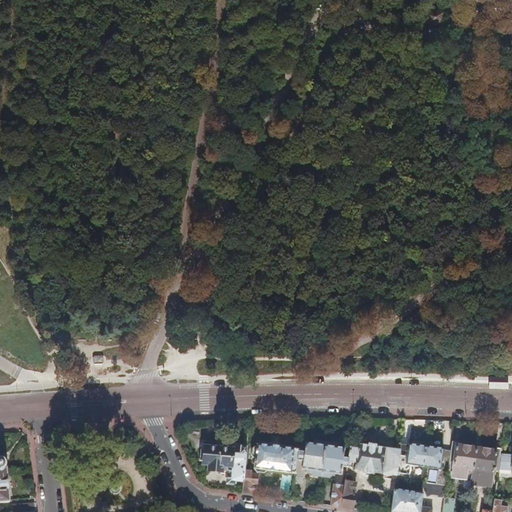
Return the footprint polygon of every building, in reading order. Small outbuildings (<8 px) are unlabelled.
[(426,22),(432,28),(438,27),(442,21),(442,15),(438,12),(431,12),(426,16),(426,22)] [(320,478),(324,448),(305,445),(304,449),(299,448),(298,452),(295,475),(295,476),(301,477),(304,470),(306,470),(307,474),(312,477),(320,478)] [(397,467),(399,452),(375,449),(375,447),(367,446),(367,447),(358,446),(357,450),(349,449),(348,454),(347,463),(355,464),(355,470),(363,472),(363,474),(372,476),(373,473),(396,477),(397,467)] [(422,467),(425,448),(408,446),(405,465),(422,467)] [(466,472),(472,473),(475,450),(451,446),(450,452),(447,473),(453,473),(452,477),(464,479),(466,472)] [(242,486),(243,475),(246,447),(240,447),(240,456),(232,455),(232,450),(205,447),(204,450),(200,450),(199,461),(203,461),(203,464),(208,465),(208,470),(228,471),(228,484),(242,486)] [(295,475),(298,452),(281,450),(281,448),(269,447),(269,448),(257,447),(257,448),(251,449),(251,457),(251,459),(255,459),(254,469),(256,473),(264,474),(266,471),(295,475)] [(347,463),(348,454),(343,454),(343,450),(324,448),(320,478),(328,479),(330,477),(332,477),(333,474),(340,475),(341,468),(346,469),(347,463)] [(445,486),(447,473),(450,452),(425,448),(422,467),(439,470),(437,485),(445,486)] [(492,474),(497,475),(498,472),(500,461),(500,454),(475,450),(472,473),(471,486),(490,489),(492,474)] [(511,455),(511,462),(500,461),(498,472),(511,473),(511,455)] [(0,503),(9,502),(6,469),(4,469),(6,464),(4,461),(2,459),(0,458),(0,503)] [(395,479),(405,481),(407,469),(397,467),(396,477),(395,479)] [(241,493),(254,496),(255,476),(243,475),(242,486),(241,493)] [(341,508),(353,509),(354,484),(345,482),(344,488),(341,508)] [(444,499),(444,498),(445,486),(437,485),(422,483),(422,488),(426,498),(430,495),(437,496),(437,498),(444,499)] [(492,511),(504,511),(506,508),(507,509),(507,504),(499,503),(502,484),(496,483),(494,501),(492,511)] [(330,506),(341,508),(344,488),(333,486),(330,506)] [(431,511),(432,510),(420,507),(422,495),(394,491),(390,511),(431,511)] [(441,511),(451,511),(453,500),(444,498),(444,499),(441,511)] [(483,511),(492,511),(494,501),(486,500),(484,511),(483,511)]
